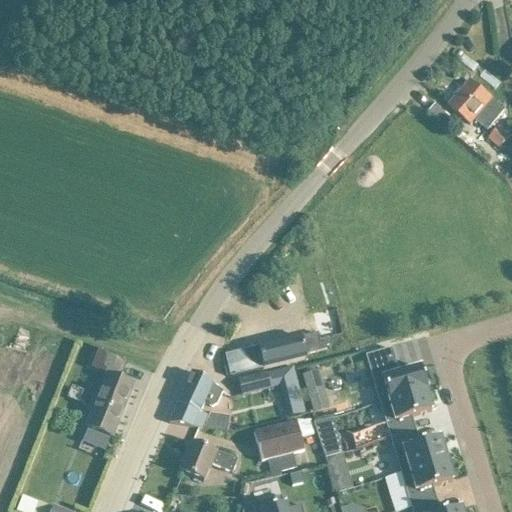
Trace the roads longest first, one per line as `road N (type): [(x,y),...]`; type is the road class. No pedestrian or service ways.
road 1 (unclassified): [(111,511),(200,318),(466,0)]
road 2 (residential): [(492,511),(449,356),(462,335),(511,320)]
